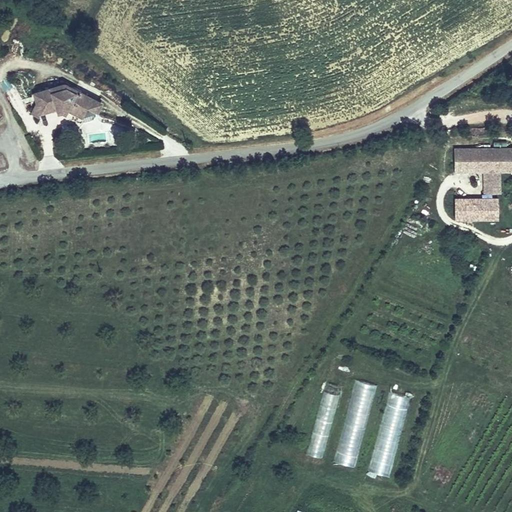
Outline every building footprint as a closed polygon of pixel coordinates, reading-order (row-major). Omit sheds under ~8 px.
[(45,106),(54,105),(52,95),(89,90),(76,80),(42,85),(44,96),(45,106)] [(27,85),(18,88),(22,99),(31,96),(27,85)] [(52,95),(54,105),(67,104),(85,117),(86,122),(92,121),(101,113),(107,105),(89,90),(52,95)] [(42,112),(45,106),(44,96),(36,106),(42,112)] [(101,113),(92,121),(92,128),(102,127),(101,113)] [(148,123),(142,130),(152,139),(159,132),(148,123)] [(511,174),(511,151),(455,152),(455,175),(484,174),(484,196),(500,196),(500,175),(511,174)] [(455,219),(499,219),(499,196),(455,196),(455,219)] [(353,379),(333,462),(356,467),(376,384),(353,379)] [(323,458),(342,386),(325,382),(306,454),(323,458)] [(387,391),(366,472),(389,478),(410,396),(387,391)]
